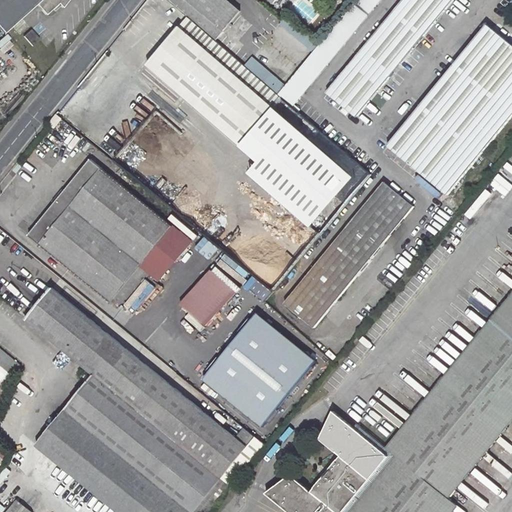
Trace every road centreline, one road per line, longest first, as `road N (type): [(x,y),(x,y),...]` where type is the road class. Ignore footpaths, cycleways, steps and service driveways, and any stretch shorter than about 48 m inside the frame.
road 1 (unknown): [(0,269),(15,282),(69,289),(243,432)]
road 2 (secondary): [(127,0),(0,157)]
